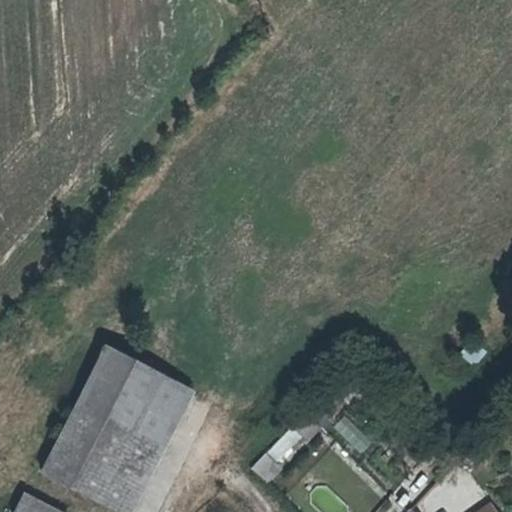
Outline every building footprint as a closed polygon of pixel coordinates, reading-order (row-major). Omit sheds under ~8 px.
[(69,395),(74,397),(162,435),(188,379),(97,337),(69,395)] [(469,339),(458,354),(474,366),(486,351),(469,339)] [(165,437),(162,435),(74,397),(43,466),(134,501),(165,437)] [(293,403),(285,411),(300,426),(308,417),(293,403)] [(300,426),(285,411),(242,458),(256,474),(300,426)] [(347,414),(331,426),(355,457),(371,444),(347,414)] [(67,511),(33,495),(24,511),(67,511)] [(484,511),(479,503),(465,511),(484,511)]
